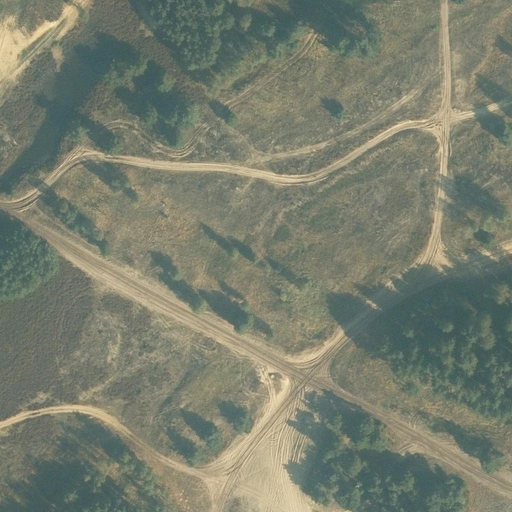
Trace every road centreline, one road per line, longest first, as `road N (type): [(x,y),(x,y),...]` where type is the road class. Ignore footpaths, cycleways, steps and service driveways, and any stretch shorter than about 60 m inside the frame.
road 1 (track): [(6,215),(85,155),(232,170),(280,183),(324,172),(402,125),(446,125),(428,265),(299,378),(511,477)]
road 2 (track): [(0,211),(299,378),(227,473),(175,467),(82,409),(33,413),(0,426)]
